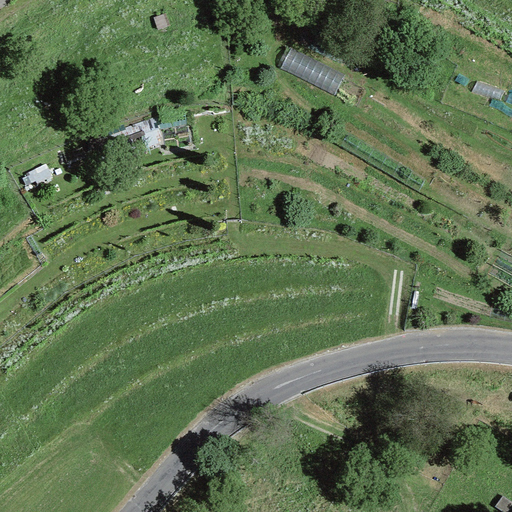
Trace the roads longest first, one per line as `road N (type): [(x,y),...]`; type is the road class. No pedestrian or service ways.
road 1 (tertiary): [(140,511),(198,448),(275,390),(392,353),(511,350)]
road 2 (track): [(262,398),(368,449),(387,464),(408,511)]
